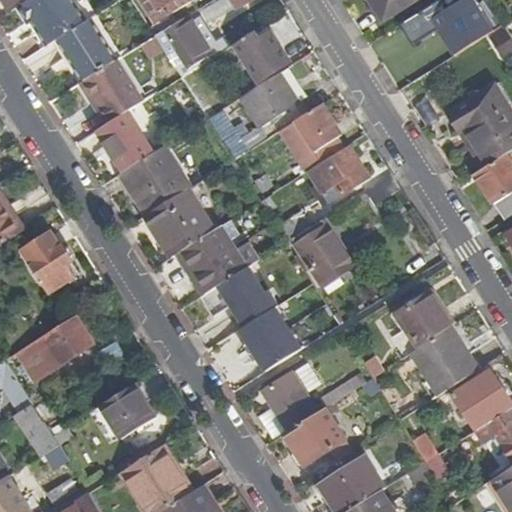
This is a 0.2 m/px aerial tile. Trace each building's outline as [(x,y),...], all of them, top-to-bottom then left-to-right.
[(4,0),(12,12),(20,7),(31,0),(4,0)] [(31,0),(20,7),(31,25),(34,22),(51,48),(60,42),(93,22),(98,19),(91,7),(81,13),(73,0),(31,0)] [(139,0),(156,25),(192,3),(190,0),(139,0)] [(228,0),(237,12),(255,0),(228,0)] [(288,12),(280,0),(269,0),(268,1),(278,19),(288,12)] [(369,0),(385,23),(420,0),(369,0)] [(456,54),(493,31),(473,0),(468,0),(435,21),(456,54)] [(473,0),(493,31),(496,34),(507,27),(489,0),(473,0)] [(214,59),(192,25),(188,18),(157,37),(183,79),(190,74),(214,59)] [(200,19),(192,25),(214,59),(223,54),(200,19)] [(88,80),(118,61),(93,22),(60,42),(72,59),(74,58),(78,66),(88,80)] [(511,53),(511,34),(507,27),(496,34),(510,55),(511,53)] [(255,33),(235,46),(261,87),(281,74),(288,70),(293,67),(271,33),(260,40),(255,33)] [(118,61),(88,80),(82,83),(95,104),(98,101),(104,110),(113,124),(127,114),(144,103),(118,61)] [(402,75),(410,88),(423,80),(414,67),(402,75)] [(281,74),(301,105),(308,100),(288,70),(281,74)] [(190,74),(183,79),(209,120),(217,115),(190,74)] [(301,105),(281,74),(261,87),(241,100),(260,129),(261,131),(301,105)] [(183,79),(167,89),(193,130),(209,120),(183,79)] [(423,80),(410,88),(414,94),(427,85),(423,80)] [(452,126),(499,97),(493,87),(446,117),(452,126)] [(452,126),(459,137),(464,133),(487,169),(508,156),(511,153),(511,117),(499,97),(452,126)] [(98,101),(95,104),(101,112),(104,110),(98,101)] [(323,106),(294,124),(296,127),(314,156),(343,137),(323,106)] [(209,120),(235,162),(268,141),(261,131),(260,129),(242,141),(223,112),(217,115),(209,120)] [(153,155),(127,114),(113,124),(98,133),(124,174),(153,155)] [(301,164),(314,156),(296,127),(283,135),(301,164)] [(464,133),(459,137),(482,172),(487,169),(464,133)] [(349,147),(309,172),(318,186),(329,203),(329,204),(369,178),(349,147)] [(153,155),(124,174),(120,176),(147,218),(189,191),(191,189),(164,148),(153,155)] [(482,172),(477,175),(506,222),(511,218),(511,163),(508,156),(487,169),(482,172)] [(268,178),(258,184),(262,191),(273,185),(268,178)] [(393,178),(368,194),(377,207),(402,192),(393,178)] [(324,207),(329,203),(318,186),(312,189),(324,207)] [(11,208),(1,190),(0,190),(0,248),(21,235),(6,211),(11,208)] [(189,191),(147,218),(146,218),(172,260),(178,256),(215,232),(189,191)] [(277,208),(270,197),(261,203),(268,214),(277,208)] [(26,232),(11,208),(6,211),(21,235),(26,232)] [(288,245),(293,241),(311,230),(301,215),(278,229),(288,245)] [(311,230),(293,241),(323,287),(355,267),(326,221),(311,230)] [(204,298),(221,287),(248,270),(221,228),(215,232),(178,256),(204,298)] [(64,248),(34,268),(51,294),(74,279),(67,268),(73,263),(64,248)] [(204,298),(198,301),(208,316),(230,302),(221,287),(204,298)] [(452,329),(454,328),(434,295),(398,317),(419,350),(452,329)] [(263,304),(220,331),(239,362),(282,334),(263,304)] [(78,318),(18,356),(39,386),(97,348),(78,318)] [(451,391),(480,373),(452,329),(419,350),(413,354),(441,397),(451,391)] [(370,350),(360,357),(374,379),(384,372),(370,350)] [(0,427),(3,425),(0,420),(0,390),(3,389),(19,415),(34,406),(7,363),(0,367),(0,427)] [(305,363),(292,372),(306,393),(318,385),(305,363)] [(477,433),(491,425),(511,411),(511,404),(489,368),(480,373),(451,391),(477,433)] [(261,391),(280,422),(286,430),(288,433),(318,414),(306,393),(292,372),(261,391)] [(322,397),(328,407),(367,383),(361,374),(322,397)] [(367,383),(328,407),(327,408),(329,412),(286,438),(306,468),(342,445),(395,412),(374,379),(367,383)] [(133,388),(101,408),(123,442),(154,422),(133,388)] [(19,415),(15,418),(41,459),(60,447),(55,438),(34,406),(19,415)] [(511,411),(491,425),(511,457),(511,411)] [(401,422),(395,412),(342,445),(348,456),(401,422)] [(261,434),(267,443),(286,430),(280,422),(261,434)] [(69,429),(55,438),(60,447),(61,448),(75,439),(69,429)] [(436,481),(450,474),(432,433),(418,439),(436,481)] [(166,511),(194,495),(165,449),(122,476),(144,511),(166,511)] [(351,511),(381,494),(386,490),(365,458),(321,487),(336,511),(351,511)] [(511,469),(494,481),(511,509),(511,469)] [(87,488),(78,475),(47,495),(55,508),(87,488)] [(0,484),(0,511),(42,511),(33,498),(25,503),(10,478),(0,484)] [(219,511),(204,488),(194,495),(166,511),(219,511)] [(392,511),(381,494),(351,511),(392,511)] [(101,511),(91,495),(77,504),(80,509),(75,511),(101,511)]
